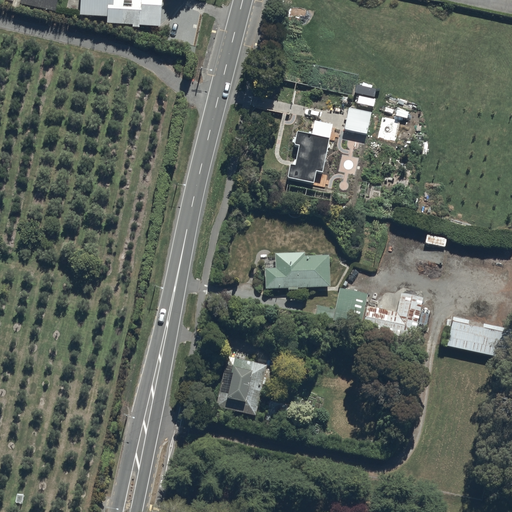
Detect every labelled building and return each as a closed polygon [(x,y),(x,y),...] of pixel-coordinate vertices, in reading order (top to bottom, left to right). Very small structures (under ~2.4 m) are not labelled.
[(21,0),(21,5),(54,13),(57,0),(21,0)] [(79,0),(79,18),(106,19),(106,27),(132,27),(132,29),(139,29),(139,28),(161,29),(161,0),(79,0)] [(348,110),(344,132),(366,136),(370,115),(348,110)] [(328,140),(297,133),(294,148),(299,149),(295,169),(289,167),(286,182),(313,187),(316,177),(320,178),(328,140)] [(264,271),(264,291),(330,289),(330,258),(305,259),(305,256),(275,256),(275,271),(264,271)] [(316,308),(314,318),(360,327),(366,298),(339,292),(335,312),(316,308)] [(397,313),(367,307),(362,331),(414,341),(416,330),(424,332),(429,312),(420,310),(422,300),(400,296),(397,313)] [(452,320),(445,349),(507,362),(511,339),(511,333),(482,328),(481,331),(467,328),(468,324),(452,320)] [(227,358),(216,409),(255,419),(267,367),(227,358)]
